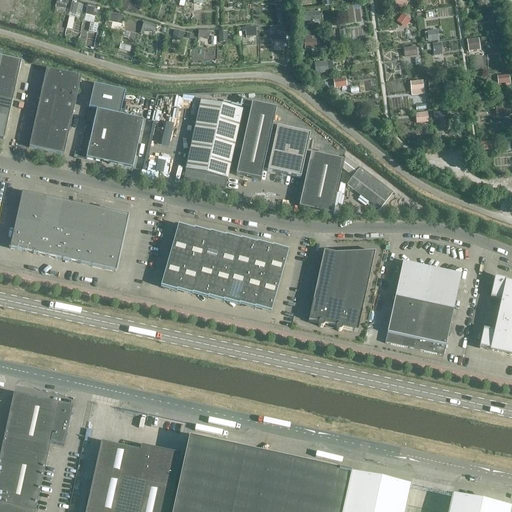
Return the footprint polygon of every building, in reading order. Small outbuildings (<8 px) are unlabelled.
[(395,0),(393,3),(405,9),(410,0),(395,0)] [(200,14),(199,6),(191,6),(192,15),(200,14)] [(279,19),(287,19),(288,6),(279,6),(279,19)] [(93,20),(94,8),(87,7),(86,19),(93,20)] [(308,22),(321,19),(319,11),(306,14),(308,22)] [(110,21),(123,24),(125,15),(112,12),(110,21)] [(405,27),(411,19),(403,13),(397,21),(405,27)] [(155,33),(158,25),(145,21),(142,29),(155,33)] [(246,36),(257,36),(257,26),(246,26),(246,36)] [(284,40),(284,26),(272,26),(272,40),(284,40)] [(175,30),(173,39),(184,41),(185,31),(175,30)] [(440,31),(426,30),(425,40),(439,41),(440,31)] [(220,42),(228,42),(228,32),(220,31),(220,42)] [(469,51),(481,49),(480,38),(467,39),(469,51)] [(433,52),(442,52),(442,43),(427,43),(427,50),(433,50),(433,52)] [(403,48),(405,57),(418,55),(416,46),(403,48)] [(2,58),(0,65),(0,78),(17,82),(21,63),(2,58)] [(334,71),(332,60),(317,62),(318,73),(334,71)] [(46,70),(43,83),(61,87),(63,74),(46,70)] [(81,78),(63,74),(61,87),(66,89),(78,91),(81,78)] [(0,78),(0,98),(13,102),(17,82),(0,78)] [(347,78),(335,79),(335,87),(347,87),(347,78)] [(424,80),(412,81),(412,95),(425,94),(424,80)] [(40,96),(52,99),(63,101),(66,89),(61,87),(43,83),(40,96)] [(96,111),(86,160),(109,165),(120,116),(125,92),(94,86),(88,109),(96,111)] [(66,89),(63,101),(75,104),(78,91),(66,89)] [(40,96),(38,109),(49,112),(52,99),(40,96)] [(176,96),(175,107),(184,108),(185,98),(176,96)] [(0,98),(0,119),(8,121),(13,102),(0,98)] [(52,99),(49,112),(72,117),(75,104),(63,101),(52,99)] [(183,181),(225,190),(242,111),(201,102),(183,181)] [(251,105),(236,176),(260,181),(263,170),(271,135),(276,110),(251,105)] [(495,106),(496,117),(510,117),(509,106),(495,106)] [(38,109),(35,122),(46,125),(49,112),(38,109)] [(434,112),(434,121),(448,121),(448,111),(434,112)] [(46,125),(58,127),(70,130),(72,117),(49,112),(46,125)] [(415,113),(417,124),(430,122),(428,112),(415,113)] [(168,115),(162,146),(170,147),(175,116),(168,115)] [(120,116),(109,165),(133,170),(143,121),(120,116)] [(0,119),(0,139),(4,141),(8,121),(0,119)] [(32,135),(49,139),(55,140),(58,127),(46,125),(35,122),(32,135)] [(58,127),(55,140),(67,143),(70,130),(58,127)] [(271,135),(263,170),(268,171),(268,172),(300,179),(300,178),(305,179),(311,155),(306,154),(310,135),(277,128),(275,136),(271,135)] [(29,148),(46,152),(49,139),(32,135),(29,148)] [(49,139),(46,152),(64,156),(67,143),(55,140),(49,139)] [(332,215),(343,161),(311,154),(311,155),(305,179),(299,208),(332,215)] [(343,170),(353,178),(347,186),(379,210),(392,194),(346,158),(343,170)] [(169,175),(173,162),(160,159),(157,172),(169,175)] [(397,193),(389,203),(395,208),(403,198),(397,193)] [(22,194),(16,221),(40,226),(46,199),(22,194)] [(40,226),(53,229),(60,202),(46,199),(40,226)] [(53,229),(67,232),(73,205),(60,202),(53,229)] [(67,232),(61,260),(116,272),(128,217),(73,205),(67,232)] [(10,249),(34,254),(40,226),(16,221),(10,249)] [(34,254),(47,257),(53,229),(40,226),(34,254)] [(47,257),(61,260),(67,232),(53,229),(47,257)] [(177,231),(172,249),(187,253),(193,235),(192,234),(192,235),(177,231)] [(185,260),(201,265),(201,264),(208,238),(208,239),(193,235),(187,253),(185,260)] [(217,268),(217,267),(224,242),(224,241),(223,242),(208,238),(201,264),(217,268)] [(217,267),(232,272),(232,271),(240,245),(239,245),(239,246),(224,242),(217,267)] [(232,271),(248,275),(248,274),(255,248),(255,249),(240,245),(232,271)] [(248,274),(263,278),(264,278),(271,252),(270,253),(255,248),(248,274)] [(172,249),(167,266),(183,270),(185,260),(187,253),(172,249)] [(271,252),(264,278),(279,282),(287,256),(271,252)] [(341,331),(342,329),(354,332),(357,333),(375,253),(335,255),(324,252),(308,322),(312,323),(318,324),(318,327),(320,328),(323,328),(324,326),(336,328),(336,331),(338,332),(341,331)] [(178,287),(193,291),(201,265),(185,260),(183,270),(178,288),(178,287)] [(194,290),(209,295),(217,268),(201,264),(201,265),(193,291),(194,291),(194,290)] [(402,264),(400,276),(429,282),(432,270),(402,264)] [(162,283),(178,288),(183,270),(167,266),(162,283)] [(210,294),(225,298),(232,272),(217,267),(217,268),(209,295),(210,294)] [(461,277),(432,270),(429,282),(458,288),(461,277)] [(225,297),(240,302),(248,275),(232,271),(232,272),(225,298),(225,297)] [(241,301),(256,305),(263,278),(248,274),(248,275),(240,302),(241,302),(241,301)] [(429,282),(400,276),(397,287),(426,294),(429,282)] [(263,278),(256,305),(257,304),(272,309),(279,282),(264,278),(263,278)] [(511,355),(511,282),(506,280),(495,278),(490,299),(501,301),(494,332),(483,330),(479,349),(480,349),(480,348),(511,355)] [(458,288),(429,282),(426,294),(456,300),(458,288)] [(426,294),(397,287),(395,299),(424,305),(426,294)] [(456,300),(426,294),(424,305),(453,312),(456,300)] [(424,305),(395,299),(392,311),(421,317),(424,305)] [(453,312),(424,305),(421,317),(451,324),(453,312)] [(421,317),(392,311),(389,322),(419,329),(421,317)] [(451,324),(421,317),(419,329),(448,335),(451,324)] [(419,329),(389,322),(387,334),(416,341),(419,329)] [(448,335),(419,329),(416,341),(446,347),(448,335)] [(416,341),(387,334),(385,344),(414,350),(416,341)] [(446,347),(416,341),(414,350),(443,357),(446,347)] [(0,455),(0,511),(35,511),(50,444),(64,447),(69,426),(68,426),(70,417),(73,415),(71,412),(72,408),(37,400),(37,399),(13,394),(0,455)] [(189,439),(172,511),(342,511),(351,475),(189,439)] [(168,511),(179,466),(171,454),(141,448),(140,452),(101,444),(85,511),(168,511)] [(510,511),(511,510),(451,497),(448,511),(405,511),(410,488),(351,475),(342,511),(510,511)]
